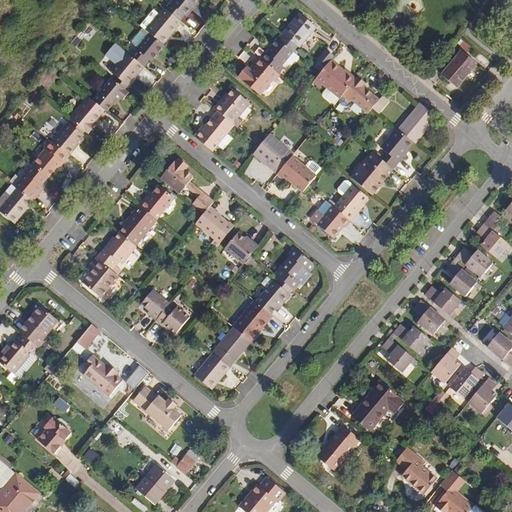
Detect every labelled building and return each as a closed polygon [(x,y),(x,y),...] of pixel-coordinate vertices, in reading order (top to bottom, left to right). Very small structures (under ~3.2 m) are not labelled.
[(172,0),(166,9),(180,21),(184,16),(186,17),(201,0),(200,0),(172,0)] [(143,28),(150,34),(163,45),(182,22),(180,21),(166,9),(164,8),(159,14),(154,9),(140,26),(143,28)] [(300,48),(317,28),(299,14),(283,34),(284,35),(299,47),(300,48)] [(165,46),(163,45),(150,34),(143,28),(131,42),(132,45),(136,49),(130,55),(144,67),(149,61),(151,62),(165,46)] [(278,39),(261,60),(278,74),(284,67),(282,66),(287,60),(291,63),(295,62),(299,57),(294,53),(299,47),(284,35),(279,41),(278,39)] [(332,60),(334,57),(326,50),(317,62),(325,69),(332,60)] [(144,67),(130,55),(125,51),(109,71),(119,79),(128,87),(144,67)] [(457,88),(477,64),(461,51),(441,75),(457,88)] [(280,75),(278,74),(261,60),(251,71),(247,68),(239,78),(260,95),(272,81),(274,82),(280,75)] [(342,96),(356,80),(332,60),(325,69),(321,73),(313,83),(320,88),(322,85),(326,88),(322,93),(323,97),(334,106),(342,96)] [(325,69),(317,62),(313,66),(321,73),(325,69)] [(53,68),(47,76),(52,80),(58,73),(53,68)] [(71,75),(64,69),(61,73),(68,79),(71,75)] [(366,84),(358,77),(356,79),(364,86),(366,84)] [(112,78),(93,101),(105,110),(107,112),(120,97),(123,100),(129,93),(125,89),(116,82),(112,78)] [(128,87),(119,79),(116,82),(125,89),(128,87)] [(368,115),(372,109),(379,101),(363,87),(364,86),(356,79),(356,80),(342,96),(350,103),(351,101),(368,115)] [(223,106),(218,112),(234,125),(237,128),(242,121),(238,118),(250,104),(233,90),(229,95),(221,105),(223,106)] [(229,95),(226,93),(214,108),(218,112),(223,106),(221,105),(229,95)] [(379,101),(372,109),(379,114),(390,102),(383,96),(379,101)] [(105,110),(93,101),(88,97),(70,119),(88,135),(96,126),(93,124),(105,110)] [(422,105),(420,103),(410,117),(412,118),(422,105)] [(398,130),(413,143),(415,144),(437,117),(422,105),(412,118),(410,117),(398,130)] [(212,152),(234,125),(218,112),(206,127),(202,132),(200,130),(194,137),(212,152)] [(69,122),(52,143),(68,156),(74,149),(73,148),(84,135),(69,122)] [(403,156),(413,143),(398,130),(397,129),(380,149),(384,152),(379,158),(391,168),(393,169),(404,157),(403,156)] [(253,155),(277,175),(292,157),(294,154),(270,134),(253,155)] [(33,165),(48,177),(48,178),(61,162),(63,163),(68,156),(52,143),(52,142),(33,164),(33,165)] [(385,175),(391,168),(379,158),(373,153),(364,164),(366,166),(354,181),(372,196),(387,177),(385,175)] [(292,157),(277,175),(283,180),(285,178),(303,193),(316,177),(292,157)] [(161,180),(179,195),(186,188),(190,182),(193,178),(184,171),(187,167),(179,160),(176,164),(175,163),(161,180)] [(366,166),(364,164),(352,179),(354,181),(366,166)] [(48,177),(33,165),(15,187),(16,189),(32,202),(38,195),(36,194),(41,187),(41,186),(48,177)] [(203,192),(190,182),(186,188),(198,198),(202,193),(203,192)] [(15,187),(11,184),(4,192),(10,197),(16,189),(15,187)] [(334,208),(351,222),(360,210),(359,209),(364,203),(368,198),(353,185),(334,208)] [(157,220),(174,199),(159,186),(153,193),(150,197),(149,196),(140,206),(157,220)] [(32,202),(16,189),(10,197),(0,208),(0,211),(14,224),(32,202)] [(203,215),(210,207),(214,202),(202,193),(198,198),(192,205),(203,215)] [(351,222),(334,208),(326,201),(310,219),(334,239),(343,227),(345,228),(351,222)] [(131,242),(135,246),(157,220),(140,206),(125,224),(127,226),(120,234),(131,242)] [(216,212),(210,207),(203,215),(196,224),(215,240),(211,243),(217,248),(234,227),(229,223),(228,223),(216,213),(216,212)] [(489,219),(495,224),(501,217),(495,212),(489,219)] [(505,232),(495,224),(489,219),(485,225),(500,237),(505,232)] [(509,245),(500,237),(485,225),(479,231),(488,238),(486,240),(481,246),(497,259),(506,249),(509,245)] [(488,238),(479,231),(478,233),(486,240),(488,238)] [(120,264),(135,246),(131,242),(120,234),(120,233),(111,244),(109,243),(96,258),(111,270),(115,266),(118,262),(120,264)] [(250,243),(238,234),(225,249),(244,264),(258,247),(251,241),(250,243)] [(275,275),(278,277),(292,289),(294,291),(301,283),(297,279),(305,269),(309,272),(314,265),(294,248),(288,255),(290,257),(275,275)] [(473,257),(464,250),(462,252),(471,259),(473,257)] [(484,274),(493,264),(477,251),(473,257),(471,259),(462,252),(457,258),(459,260),(481,278),(484,274)] [(256,259),(252,256),(244,265),(248,268),(256,259)] [(118,276),(111,270),(96,258),(90,266),(94,269),(82,283),(101,298),(119,277),(118,276)] [(450,284),(465,297),(474,286),(477,283),(456,265),(453,263),(448,269),(456,276),(455,278),(450,284)] [(122,272),(115,266),(111,270),(118,276),(122,272)] [(456,276),(448,269),(446,271),(455,278),(456,276)] [(273,281),(256,302),(271,315),(276,309),(281,303),(282,304),(290,295),(288,294),(292,289),(278,277),(274,282),(273,281)] [(441,295),(432,287),(430,289),(439,297),(441,295)] [(453,312),(461,302),(446,289),(441,295),(439,297),(430,289),(425,296),(449,316),(453,312)] [(170,304),(153,290),(141,305),(152,314),(150,316),(156,321),(170,304)] [(272,316),(271,315),(256,302),(254,301),(233,327),(234,328),(251,342),(272,316)] [(442,324),(445,321),(421,301),(416,307),(425,314),(423,316),(418,322),(433,335),(442,324)] [(171,303),(170,304),(156,321),(162,326),(163,324),(170,330),(176,334),(190,318),(171,303)] [(32,321),(22,334),(40,348),(45,342),(43,340),(58,322),(40,307),(30,319),(32,321)] [(425,314),(416,307),(414,309),(423,316),(425,314)] [(505,327),(503,329),(511,335),(511,317),(511,318),(508,315),(507,314),(500,323),(505,327)] [(32,321),(30,319),(19,332),(22,334),(32,321)] [(82,356),(102,332),(93,324),(73,348),(82,356)] [(144,333),(150,342),(160,335),(154,326),(144,333)] [(409,333),(400,326),(399,328),(407,335),(409,333)] [(396,336),(418,354),(421,350),(429,340),(414,327),(409,333),(407,335),(399,328),(393,334),(396,336)] [(213,354),(227,366),(229,368),(251,342),(234,328),(212,354),(213,354)] [(491,344),(487,347),(511,367),(511,357),(508,354),(510,352),(511,349),(511,343),(499,333),(491,344)] [(40,348),(22,334),(16,341),(15,340),(9,346),(5,352),(3,351),(0,354),(0,363),(14,374),(31,353),(33,356),(40,348)] [(386,360),(402,373),(410,363),(414,359),(392,341),(390,339),(384,345),(393,352),(391,354),(386,360)] [(393,352),(384,345),(382,347),(391,354),(393,352)] [(460,366),(455,361),(453,359),(458,354),(452,349),(431,373),(445,384),(460,366)] [(223,372),(227,366),(213,354),(194,376),(209,388),(216,379),(218,381),(225,374),(223,372)] [(84,375),(104,392),(108,387),(114,392),(123,381),(117,375),(119,373),(112,367),(110,370),(107,367),(93,356),(85,365),(90,369),(84,375)] [(53,360),(45,369),(51,374),(58,365),(53,360)] [(140,365),(127,381),(135,388),(149,372),(140,365)] [(478,370),(473,376),(471,374),(465,370),(450,388),(463,399),(483,375),(478,370)] [(218,381),(216,379),(209,388),(211,390),(218,381)] [(489,390),(494,384),(488,379),(468,403),(482,415),(497,396),(491,391),(489,390)] [(382,383),(380,381),(369,395),(371,397),(382,383)] [(388,410),(394,415),(405,402),(382,383),(371,397),(369,395),(351,417),(370,432),(388,410)] [(158,397),(146,387),(134,402),(169,431),(182,416),(174,409),(176,407),(168,401),(167,403),(159,396),(158,397)] [(440,400),(445,394),(441,390),(436,397),(440,400)] [(449,397),(445,394),(440,400),(444,403),(449,397)] [(54,404),(65,414),(71,406),(61,397),(54,404)] [(177,406),(169,399),(168,401),(176,407),(177,406)] [(497,417),(511,430),(511,401),(497,417)] [(38,441),(55,454),(61,447),(59,445),(64,439),(67,439),(70,435),(70,432),(70,431),(53,417),(45,427),(47,430),(38,441)] [(343,426),(325,448),(323,446),(315,456),(335,472),(344,463),(342,461),(359,439),(343,426)] [(169,451),(176,456),(182,449),(175,444),(169,451)] [(63,448),(61,447),(55,454),(57,456),(63,448)] [(134,458),(120,447),(113,455),(126,466),(134,458)] [(91,448),(84,458),(93,465),(101,455),(91,448)] [(437,479),(422,467),(426,463),(407,448),(396,462),(405,470),(406,469),(408,470),(402,477),(424,495),(437,479)] [(185,474),(199,457),(190,450),(181,461),(176,467),(185,474)] [(57,458),(73,470),(78,463),(62,451),(57,458)] [(181,461),(176,456),(169,451),(172,464),(176,467),(181,461)] [(14,466),(0,454),(0,481),(6,487),(16,474),(11,470),(14,466)] [(156,464),(135,489),(155,506),(165,494),(163,491),(173,479),(156,464)] [(63,477),(52,468),(46,474),(57,484),(63,477)] [(481,511),(457,492),(465,482),(452,471),(440,486),(447,491),(436,504),(437,506),(436,508),(440,511),(443,511),(445,510),(446,511),(481,511)] [(0,511),(23,511),(39,494),(16,474),(6,487),(0,481),(0,488),(3,490),(0,493),(0,511)] [(70,474),(66,480),(76,487),(80,481),(70,474)] [(267,477),(259,486),(257,485),(238,507),(244,511),(267,511),(277,501),(278,502),(285,493),(267,477)] [(176,481),(173,479),(163,491),(165,494),(176,481)]
